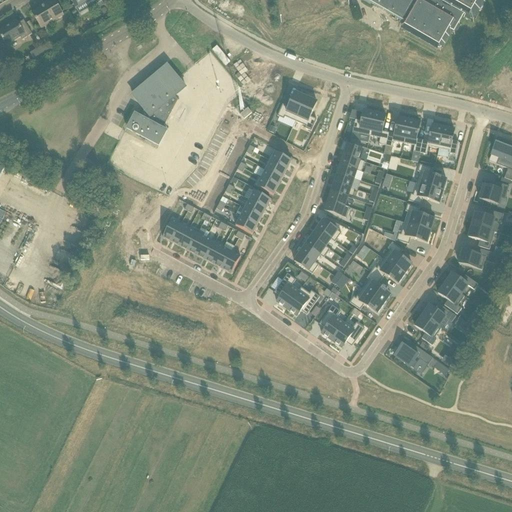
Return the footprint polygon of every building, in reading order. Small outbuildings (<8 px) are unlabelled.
[(64,16),(59,7),(54,0),(51,0),(40,7),(42,9),(33,14),(42,29),(64,16)] [(71,0),(80,14),(89,9),(85,3),(90,0),(71,0)] [(451,34),(455,36),(461,25),(458,23),(461,16),(474,23),(487,0),(359,0),(372,7),(373,5),(393,15),(391,18),(400,23),(397,27),(440,52),(445,44),(451,34)] [(0,31),(0,34),(4,41),(7,47),(21,38),(23,41),(32,35),(26,25),(21,28),(17,21),(0,31)] [(72,21),(67,23),(71,30),(76,27),(72,21)] [(135,114),(127,130),(159,147),(167,132),(163,129),(178,100),(175,97),(186,88),(169,68),(134,98),(144,111),(141,118),(135,114)] [(283,105),(277,117),(284,120),(285,118),(295,123),(298,116),(306,98),(295,93),(288,108),(283,105)] [(298,116),(295,123),(306,127),(305,129),(311,132),(316,120),(310,118),(317,103),(306,98),(298,116)] [(248,109),(239,116),(243,121),(252,114),(248,109)] [(355,121),(352,133),(370,137),(375,114),(364,112),(361,122),(355,121)] [(375,114),(370,137),(380,139),(379,145),(386,147),(388,134),(382,133),(386,117),(375,114)] [(388,134),(386,147),(392,148),(394,142),(404,144),(409,122),(398,119),(394,135),(388,134)] [(409,122),(404,144),(414,147),(413,153),(420,154),(423,141),(416,140),(420,124),(409,122)] [(423,141),(420,154),(427,156),(428,147),(439,150),(443,129),(432,127),(429,143),(423,141)] [(443,129),(439,150),(449,152),(449,154),(456,156),(458,143),(452,142),(454,132),(443,129)] [(511,149),(496,143),(491,155),(499,158),(496,165),(508,170),(511,171),(511,173),(511,175),(507,173),(504,179),(511,182),(511,181),(511,149)] [(347,146),(343,156),(360,162),(360,161),(363,152),(347,146)] [(275,153),(270,162),(287,170),(292,162),(275,153)] [(343,156),(340,166),(357,171),(357,172),(361,173),(364,163),(360,161),(360,162),(343,156)] [(270,162),(266,170),(282,179),(287,170),(270,162)] [(340,166),(337,175),(354,180),(357,172),(357,171),(340,166)] [(419,173),(416,185),(443,193),(446,181),(430,176),(432,170),(420,166),(418,173),(419,173)] [(266,170),(261,179),(278,188),(282,179),(266,170)] [(482,182),(488,184),(490,178),(476,173),(468,194),(476,197),(482,182)] [(337,175),(334,184),(351,189),(354,180),(337,175)] [(385,180),(383,187),(389,189),(392,177),(387,175),(385,180)] [(261,179),(256,188),(273,197),(278,188),(261,179)] [(483,186),(479,200),(498,206),(500,199),(505,201),(509,187),(495,183),(493,189),(483,186)] [(334,184),(331,193),(348,198),(351,189),(334,184)] [(410,195),(408,202),(421,206),(423,200),(439,205),(443,193),(416,185),(413,196),(410,195)] [(254,192),(249,201),(266,210),(271,201),(254,192)] [(331,193),(328,202),(345,208),(345,207),(348,198),(331,193)] [(249,201),(245,210),(261,218),(266,210),(249,201)] [(328,202),(325,212),(346,219),(349,209),(345,207),(345,208),(328,202)] [(407,213),(404,224),(430,232),(434,220),(418,215),(420,209),(407,205),(405,212),(407,213)] [(245,210),(240,218),(257,227),(261,218),(245,210)] [(475,214),(471,226),(495,233),(494,233),(496,234),(500,222),(501,223),(503,215),(489,211),(487,217),(475,214)] [(240,218),(236,227),(252,236),(257,227),(240,218)] [(172,221),(163,238),(171,243),(181,226),(172,221)] [(323,221),(317,230),(331,240),(331,241),(335,243),(341,234),(323,221)] [(398,235),(396,242),(409,245),(410,239),(427,244),(430,232),(404,224),(401,235),(398,235)] [(181,226),(171,243),(180,248),(189,230),(181,226)] [(471,226),(468,238),(480,242),(478,247),(489,251),(494,233),(495,233),(471,226)] [(189,230),(180,248),(188,252),(198,235),(189,230)] [(317,230),(312,238),(325,248),(326,248),(331,241),(331,240),(317,230)] [(198,235),(188,252),(197,257),(206,239),(198,235)] [(312,238),(306,246),(320,256),(324,259),(330,250),(326,248),(325,248),(312,238)] [(206,239),(197,257),(205,261),(215,244),(206,239)] [(215,244),(205,261),(214,266),(223,248),(215,244)] [(390,251),(383,260),(405,275),(412,265),(399,256),(403,251),(392,244),(388,249),(390,251)] [(306,246),(300,254),(315,264),(315,263),(320,256),(306,246)] [(223,248),(214,266),(222,270),(232,253),(223,248)] [(462,251),(458,264),(482,271),(484,262),(495,265),(498,255),(484,251),(475,249),(473,254),(462,251)] [(232,253),(222,270),(231,275),(241,258),(232,253)] [(300,254),(294,263),(312,275),(319,266),(315,263),(315,264),(300,254)] [(375,268),(371,274),(381,281),(385,276),(398,285),(405,275),(383,260),(377,269),(375,268)] [(302,273),(298,278),(305,282),(308,278),(302,273)] [(369,281),(362,290),(384,305),(391,295),(378,286),(381,281),(371,274),(367,279),(369,281)] [(452,274),(445,284),(461,296),(462,296),(468,287),(474,291),(478,285),(465,276),(462,281),(452,274)] [(287,275),(274,293),(281,298),(277,303),(287,310),(299,293),(291,287),(295,281),(287,275)] [(339,281),(336,285),(342,290),(349,280),(343,275),(339,281)] [(445,284),(438,294),(448,301),(444,306),(457,315),(461,309),(458,307),(464,297),(462,296),(445,284)] [(302,289),(287,310),(297,318),(301,312),(307,316),(320,298),(311,292),(309,295),(302,289)] [(333,289),(330,293),(332,294),(337,298),(340,294),(333,289)] [(353,298),(349,304),(360,311),(364,306),(377,315),(384,305),(362,290),(356,300),(353,298)] [(429,306),(422,316),(441,330),(447,334),(453,325),(451,324),(456,317),(443,308),(439,313),(429,306)] [(316,307),(311,315),(315,318),(320,310),(316,307)] [(332,307),(319,325),(325,329),(321,335),(332,342),(344,325),(336,319),(340,313),(332,307)] [(354,310),(352,314),(358,318),(361,314),(354,310)] [(422,316),(415,327),(425,334),(422,339),(432,347),(436,341),(434,339),(441,330),(422,316)] [(466,323),(462,329),(470,335),(473,328),(466,323)] [(344,325),(332,342),(342,349),(346,344),(352,348),(365,330),(356,324),(352,330),(344,325)] [(422,343),(420,347),(426,352),(429,348),(422,343)] [(400,349),(394,356),(413,370),(422,375),(428,366),(433,359),(415,347),(412,352),(404,347),(403,346),(402,345),(402,346),(399,349),(400,349)] [(445,368),(441,374),(445,377),(449,371),(445,368)]
